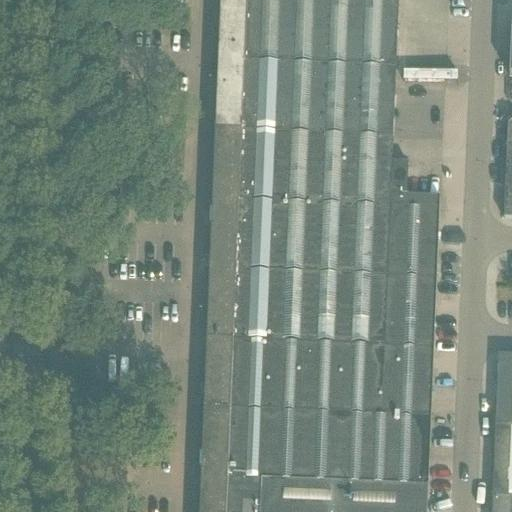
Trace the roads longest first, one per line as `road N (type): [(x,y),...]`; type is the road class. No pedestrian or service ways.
road 1 (secondary): [(30,511),(1,0)]
road 2 (unclassified): [(473,239),(485,0)]
road 3 (unclassified): [(461,511),(468,337)]
